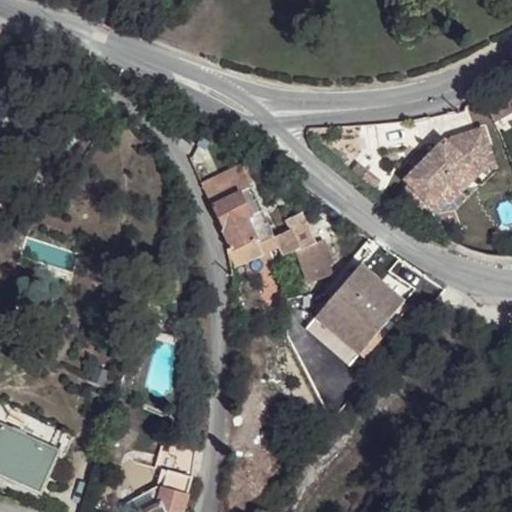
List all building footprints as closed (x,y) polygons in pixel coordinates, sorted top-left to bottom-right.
[(511,85),(483,102),(494,122),(511,112),(511,85)] [(307,131),(306,136),(307,140),(313,138),(313,134),(329,133),(329,127),(310,128),(307,131)] [(449,205),(463,191),(453,181),(469,165),(493,157),(484,128),(451,139),(447,143),(445,140),(427,158),(417,168),(404,181),(407,184),(398,198),(430,219),(436,209),(444,201),(449,205)] [(427,158),(422,154),(413,164),(417,168),(427,158)] [(453,181),(463,191),(481,173),(497,168),(493,157),(469,165),(453,181)] [(349,173),(358,181),(367,171),(358,163),(349,173)] [(215,180),(220,192),(232,187),(230,183),(239,178),(235,170),(215,180)] [(381,182),(367,171),(358,181),(372,192),(381,182)] [(215,180),(202,186),(231,245),(227,247),(231,267),(278,245),(284,258),(298,251),(311,284),(330,277),(326,267),(332,265),(322,241),(314,244),(304,224),(275,238),(251,187),(245,190),(239,178),(230,183),(232,187),(220,192),(215,180)] [(360,267),(318,316),(362,354),(404,304),(360,267)] [(362,354),(318,316),(306,330),(350,368),(362,354)] [(0,400),(0,424),(66,455),(75,435),(0,400)] [(59,453),(0,425),(0,475),(41,494),(59,453)] [(182,511),(193,478),(197,447),(175,442),(158,505),(144,511),(182,511)]
